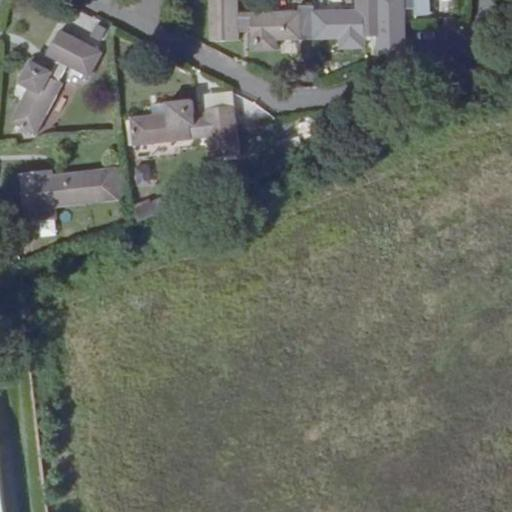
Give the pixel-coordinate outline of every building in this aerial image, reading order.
[(218,0),(220,51),(248,50),(248,35),(261,36),(261,60),(286,59),(285,48),(349,47),(349,57),(373,56),(373,32),(387,32),(388,45),(416,44),(413,0),(385,0),(387,20),(373,20),(372,17),(261,20),(260,25),(248,25),(247,0),(218,0)] [(84,75),(101,84),(114,61),(71,38),(54,70),(46,66),(32,91),(41,95),(25,128),(50,140),(84,75)] [(221,160),(249,157),(244,110),(216,113),(218,128),(205,130),(203,102),(175,107),(177,118),(141,123),(144,150),(202,145),(200,139),(219,137),(221,160)] [(63,211),(129,203),(127,173),(60,180),(59,174),(29,177),(34,228),(64,225),(63,211)] [(143,218),(163,209),(158,197),(137,206),(143,218)] [(8,281),(38,269),(31,251),(1,265),(8,281)] [(10,511),(0,434),(0,511),(10,511)]
